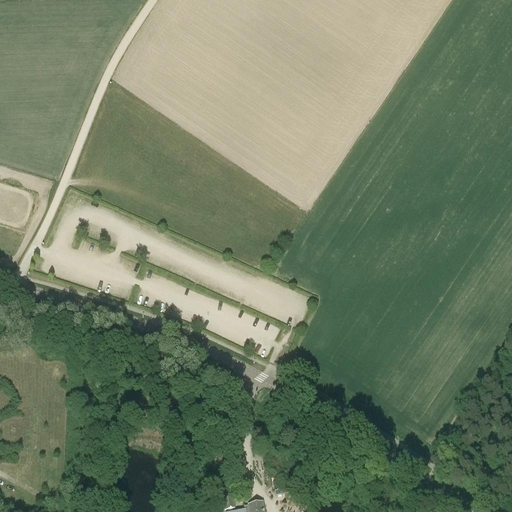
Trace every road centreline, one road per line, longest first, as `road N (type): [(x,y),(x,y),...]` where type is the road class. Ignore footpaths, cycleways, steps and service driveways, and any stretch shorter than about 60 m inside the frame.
road 1 (tertiary): [(474,511),(252,373),(166,334),(0,281)]
road 2 (track): [(30,254),(109,64),(152,0)]
